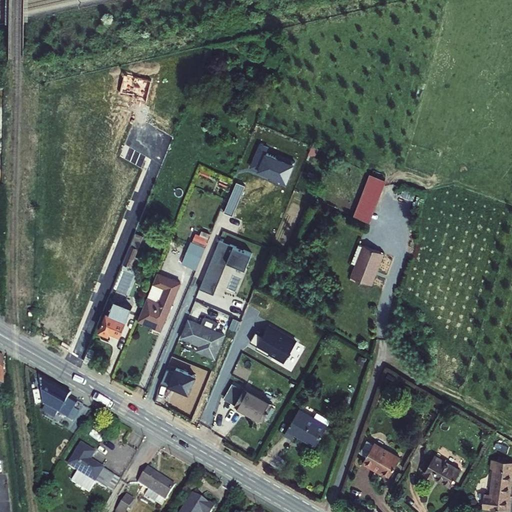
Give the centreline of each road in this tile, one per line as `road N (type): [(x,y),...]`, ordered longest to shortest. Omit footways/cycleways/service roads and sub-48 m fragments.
road 1 (unknown): [(395,213),(375,363),(325,511)]
road 2 (secondary): [(307,511),(67,373)]
road 3 (residential): [(143,139),(162,148),(67,373)]
